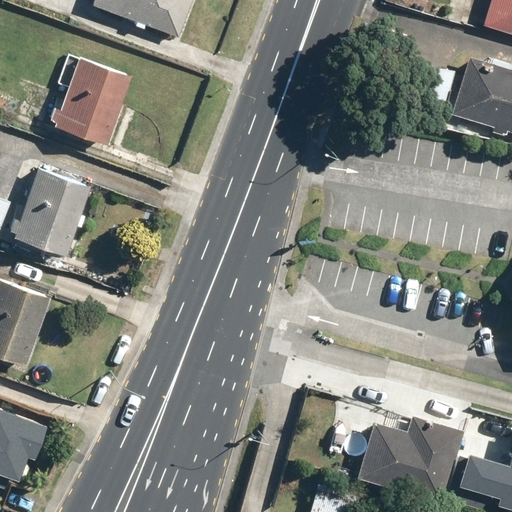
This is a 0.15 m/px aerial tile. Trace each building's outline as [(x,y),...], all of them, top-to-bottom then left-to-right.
[(88,0),(89,0),(176,33),(188,0),(88,0)] [(511,0),(486,0),(479,23),(511,33),(511,0)] [(130,72),(75,52),(50,121),(105,141),(130,72)] [(511,67),(465,54),(448,111),(511,130),(511,67)] [(453,68),(418,58),(407,95),(443,105),(453,68)] [(24,99),(0,90),(0,115),(16,121),(24,99)] [(87,184),(35,165),(10,232),(63,251),(87,184)] [(0,220),(10,198),(0,194),(0,220)] [(49,294),(0,276),(0,354),(24,364),(49,294)] [(0,465),(18,472),(27,446),(39,450),(50,418),(39,414),(0,400),(0,465)] [(462,427),(410,411),(404,428),(371,418),(354,473),(439,500),(462,427)] [(511,426),(497,422),(488,450),(511,457),(511,426)] [(351,511),(357,492),(316,480),(305,511),(351,511)] [(431,511),(375,495),(370,511),(431,511)]
